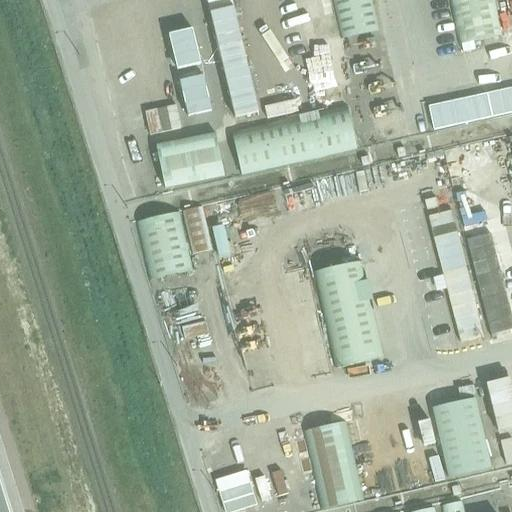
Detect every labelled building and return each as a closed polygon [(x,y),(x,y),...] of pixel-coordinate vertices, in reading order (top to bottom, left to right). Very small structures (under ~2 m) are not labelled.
[(302,19),(314,15),(310,0),(286,0),(299,43),(308,41),(302,19)] [(332,0),(342,41),(379,32),(371,0),(332,0)] [(436,0),(411,0),(417,21),(440,15),(436,0)] [(449,0),(460,48),(461,48),(463,54),(476,51),(474,44),(502,37),(493,0),(449,0)] [(203,11),(224,120),(249,115),(228,6),(203,11)] [(170,74),(178,118),(202,114),(193,66),(192,66),(185,30),(161,35),(168,75),(170,74)] [(319,87),(342,81),(330,34),(306,40),(319,87)] [(449,92),(451,104),(440,107),(447,135),(456,133),(455,128),(480,123),(473,87),(449,92)] [(256,116),(288,112),(286,99),(254,103),(256,116)] [(165,100),(134,109),(140,133),(172,125),(165,100)] [(232,134),(243,177),(357,151),(347,106),(232,134)] [(147,144),(155,189),(215,178),(206,133),(147,144)] [(212,251),(202,207),(182,212),(192,256),(212,251)] [(193,271),(179,212),(136,223),(150,282),(193,271)] [(456,215),(457,225),(476,223),(475,212),(456,215)] [(437,254),(460,344),(483,338),(461,248),(437,254)] [(314,273),(336,370),(384,359),(363,262),(314,273)] [(490,282),(474,286),(484,326),(500,322),(490,282)] [(476,382),(480,398),(503,391),(499,376),(476,382)] [(491,469),(475,399),(432,409),(448,479),(491,469)] [(484,408),(489,432),(511,427),(511,426),(507,403),(484,408)] [(303,431),(320,511),(364,501),(346,422),(303,431)] [(411,424),(414,446),(425,445),(422,422),(411,424)] [(503,436),(491,438),(496,462),(508,459),(503,436)] [(429,453),(419,456),(425,480),(435,478),(429,453)] [(246,477),(251,499),(279,492),(273,465),(258,469),(259,474),(246,477)] [(240,470),(207,476),(213,511),(216,511),(246,507),(240,470)] [(441,506),(442,511),(463,511),(461,502),(441,506)]
